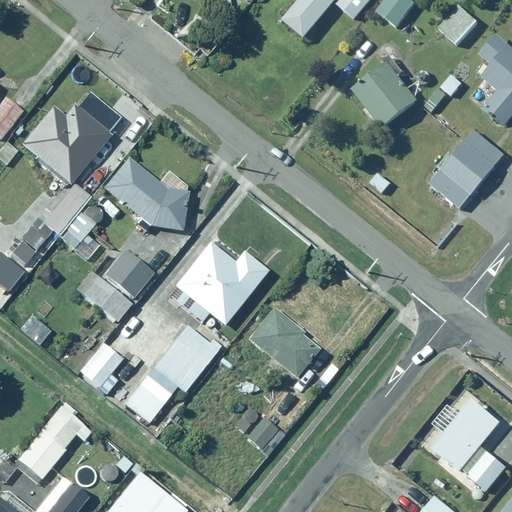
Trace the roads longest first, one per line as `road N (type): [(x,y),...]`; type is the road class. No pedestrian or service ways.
road 1 (residential): [(73,0),(454,308)]
road 2 (residential): [(454,308),(293,511)]
